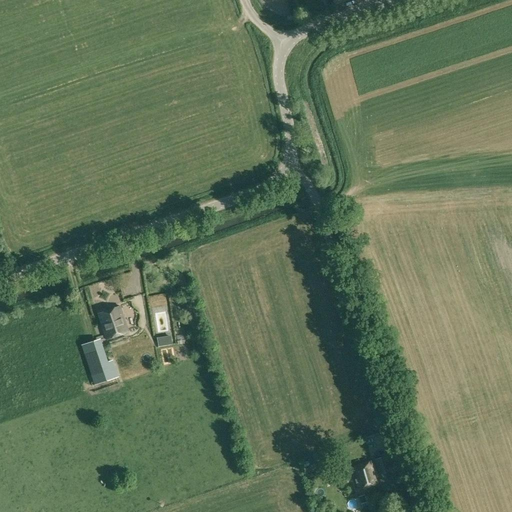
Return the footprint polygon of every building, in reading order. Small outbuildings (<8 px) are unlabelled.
[(141,295),(140,281),(124,282),(125,296),(141,295)] [(158,304),(158,313),(169,312),(168,303),(158,304)] [(98,313),(107,339),(129,331),(121,306),(98,313)] [(170,312),(159,314),(163,345),(174,344),(170,312)] [(83,345),(96,384),(117,377),(112,362),(106,365),(98,340),(83,345)] [(375,459),(380,475),(392,470),(387,455),(375,459)] [(351,467),(358,489),(380,482),(373,460),(351,467)]
